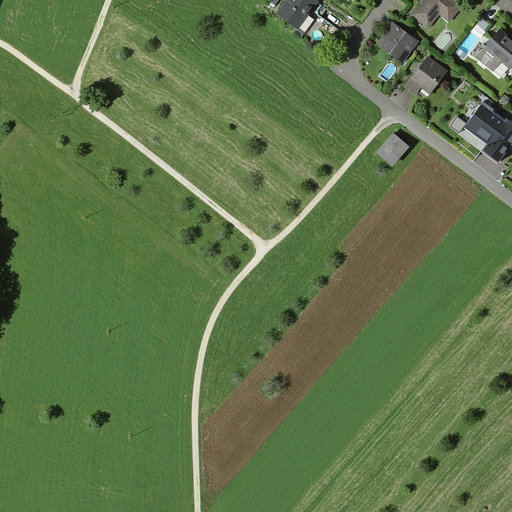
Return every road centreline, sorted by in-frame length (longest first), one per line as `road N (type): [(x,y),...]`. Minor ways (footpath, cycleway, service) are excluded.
road 1 (track): [(395,111),(228,293),(200,363),(197,511)]
road 2 (track): [(0,42),(265,248)]
road 3 (residential): [(386,0),(351,47),(355,72),(511,199)]
